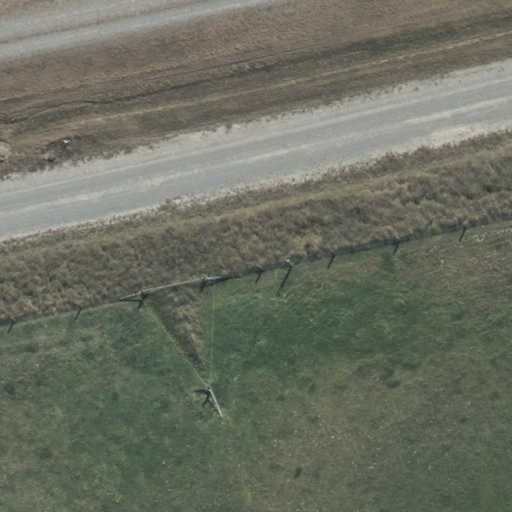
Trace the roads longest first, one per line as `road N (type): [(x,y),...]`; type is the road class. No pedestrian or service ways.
road 1 (unclassified): [(511,90),(0,202)]
road 2 (track): [(0,42),(201,0)]
